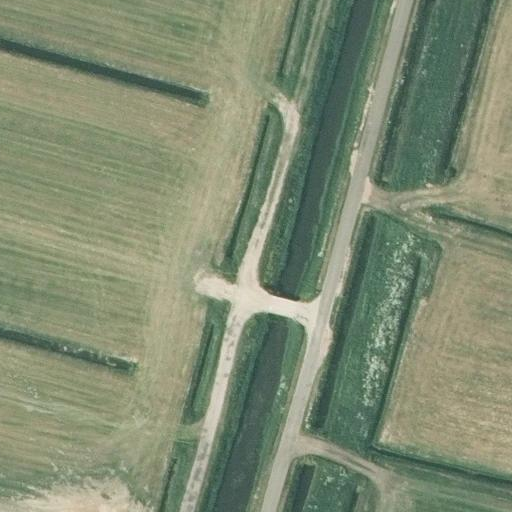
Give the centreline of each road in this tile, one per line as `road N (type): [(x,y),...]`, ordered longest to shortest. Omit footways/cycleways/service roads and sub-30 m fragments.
road 1 (unclassified): [(266,511),(403,0)]
road 2 (track): [(244,296),(322,0)]
road 3 (track): [(182,511),(237,312),(244,296),(260,301)]
